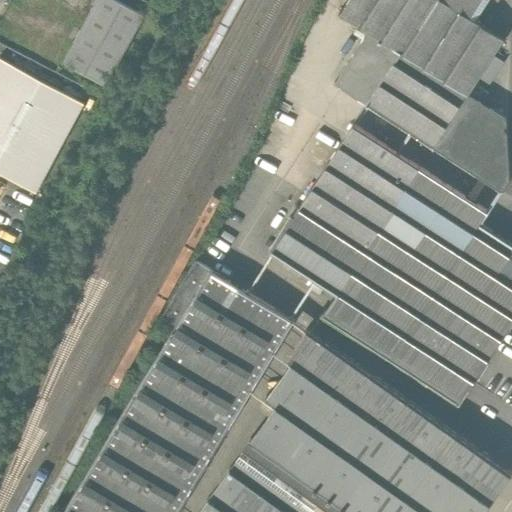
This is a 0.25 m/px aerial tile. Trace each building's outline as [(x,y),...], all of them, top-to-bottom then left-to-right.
[(117,0),(96,0),(63,62),(106,85),(144,15),(117,0)] [(358,21),(369,28),(404,50),(436,0),(346,0),(340,10),(358,21)] [(450,0),(436,0),(404,50),(467,90),(504,33),(488,23),(472,13),(450,0)] [(450,0),(472,13),(480,0),(479,0),(450,0)] [(370,102),(404,50),(369,28),(344,67),(336,80),(370,102)] [(421,134),(434,142),(451,115),(467,90),(404,50),(370,102),(421,134)] [(84,103),(0,57),(0,172),(36,191),(84,103)] [(467,90),(451,115),(510,151),(508,116),(467,90)] [(511,175),(510,151),(451,115),(434,142),(459,158),(504,187),(511,175)] [(357,121),(329,164),(395,207),(424,164),(409,155),(357,121)] [(367,250),(395,207),(329,164),(315,185),(301,207),(367,250)] [(324,316),(394,360),(484,222),(493,209),(424,164),(395,207),(367,250),(341,289),(333,301),(324,316)] [(341,289),(367,250),(301,207),(284,233),(275,247),(341,289)] [(394,360),(430,384),(511,254),(511,240),(484,222),(394,360)] [(511,324),(511,254),(430,384),(461,404),(470,390),(511,324)] [(177,326),(211,270),(196,261),(162,318),(177,326)] [(177,326),(65,511),(178,511),(194,486),(213,455),(231,425),(254,387),(276,350),(296,318),(212,268),(211,270),(177,326)] [(447,424),(308,326),(288,359),(292,362),(382,425),(436,463),(458,432),(447,424)] [(382,425),(292,362),(279,380),(267,397),(277,404),(356,460),(382,425)] [(356,460),(277,404),(264,422),(252,440),(330,496),(356,460)] [(382,425),(356,460),(429,511),(485,511),(511,474),(511,470),(506,466),(458,432),(436,463),(382,425)] [(318,511),(330,496),(252,440),(241,454),(231,468),(290,511),(318,511)] [(429,511),(356,460),(330,496),(351,511),(429,511)] [(290,511),(231,468),(220,483),(209,498),(229,511),(290,511)] [(351,511),(330,496),(318,511),(351,511)] [(229,511),(209,498),(199,511),(229,511)]
